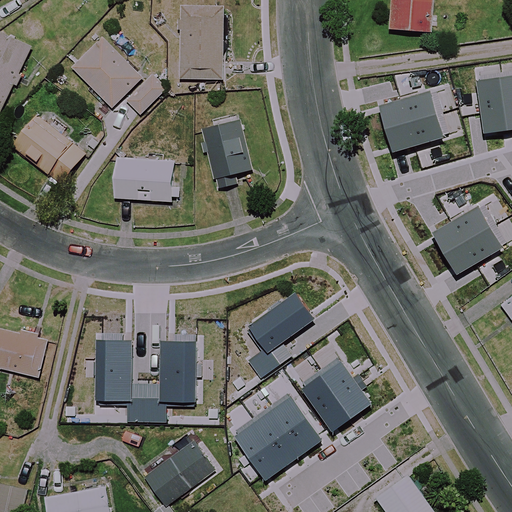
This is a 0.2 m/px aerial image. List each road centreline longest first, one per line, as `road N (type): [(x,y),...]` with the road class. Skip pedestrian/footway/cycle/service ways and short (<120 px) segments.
road 1 (residential): [(346,207),(203,263),(80,261),(0,224)]
road 2 (tertiary): [(511,485),(346,207)]
road 3 (tertiary): [(346,207),(318,116),(307,0)]
